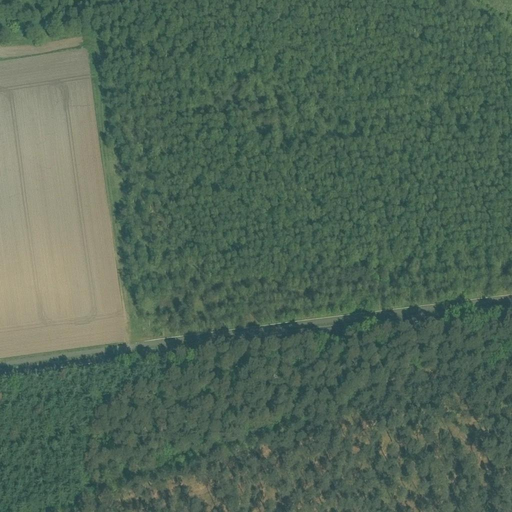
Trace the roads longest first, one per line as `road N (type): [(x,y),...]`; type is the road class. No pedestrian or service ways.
road 1 (tertiary): [(511,308),(0,376)]
road 2 (track): [(73,511),(501,362),(511,380)]
road 3 (track): [(0,52),(91,42),(96,48),(145,356)]
